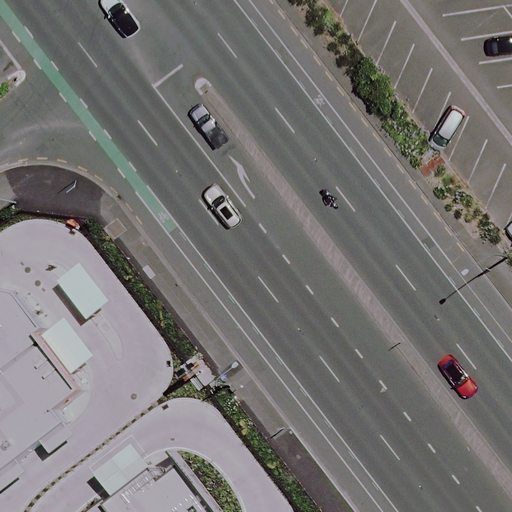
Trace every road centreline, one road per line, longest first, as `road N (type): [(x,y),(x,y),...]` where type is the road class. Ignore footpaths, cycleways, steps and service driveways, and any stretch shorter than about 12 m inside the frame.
road 1 (secondary): [(436,511),(64,41)]
road 2 (secondary): [(196,0),(511,415)]
